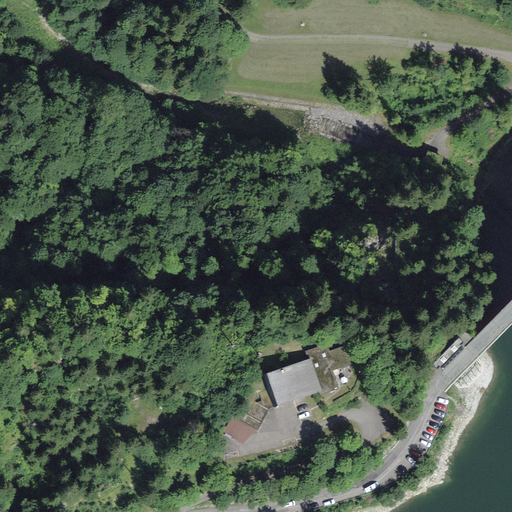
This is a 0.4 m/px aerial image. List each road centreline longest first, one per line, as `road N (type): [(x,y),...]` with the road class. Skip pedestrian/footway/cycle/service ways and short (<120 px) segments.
road 1 (unclassified): [(511,310),(436,387),(389,461),(341,490),(222,511)]
road 2 (track): [(511,58),(401,39),(264,39),(204,0)]
